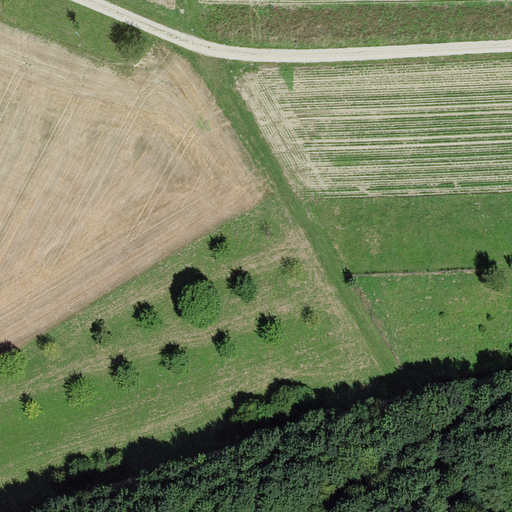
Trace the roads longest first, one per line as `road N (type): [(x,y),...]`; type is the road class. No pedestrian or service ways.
road 1 (track): [(511,381),(403,401),(51,511)]
road 2 (track): [(511,45),(244,55),(93,0)]
road 3 (track): [(403,401),(209,67),(205,43)]
